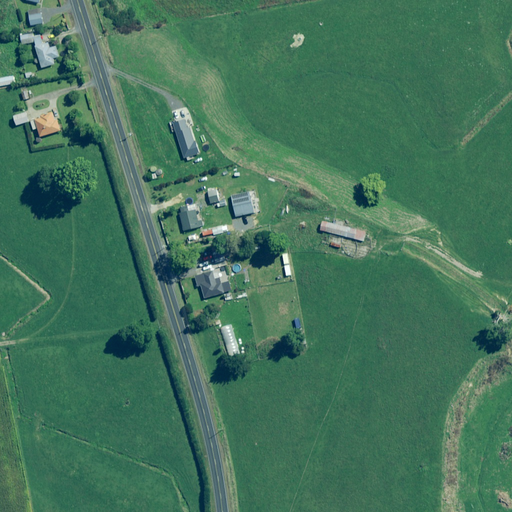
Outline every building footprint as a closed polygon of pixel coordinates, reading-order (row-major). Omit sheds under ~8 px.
[(43,24),(40,9),(27,11),(30,26),(43,24)] [(34,42),(33,38),(32,34),(20,37),(23,45),(34,42)] [(40,35),(33,38),(34,42),(42,68),(55,64),(53,59),(59,57),(56,47),(49,49),(48,43),(43,45),(40,35)] [(0,86),(15,84),(14,76),(0,78),(0,86)] [(55,120),(52,112),(38,117),(39,119),(31,122),(34,130),(38,129),(41,138),(61,130),(57,119),(55,120)] [(29,122),(26,113),(13,117),(16,126),(29,122)] [(189,212),(186,201),(177,203),(184,231),(200,227),(195,210),(189,212)] [(366,233),(323,222),(320,231),(363,242),(366,233)] [(216,234),(215,227),(192,232),(193,238),(216,234)] [(342,241),(330,238),(329,246),(340,248),(342,241)] [(200,257),(202,266),(203,272),(219,268),(218,262),(225,261),(223,251),(200,257)] [(267,251),(253,255),(254,262),(269,259),(267,251)] [(271,262),(260,264),(261,270),(273,268),(271,262)] [(218,272),(212,274),(211,272),(195,277),(197,287),(202,286),(206,298),(231,291),(228,282),(221,284),(218,272)]
